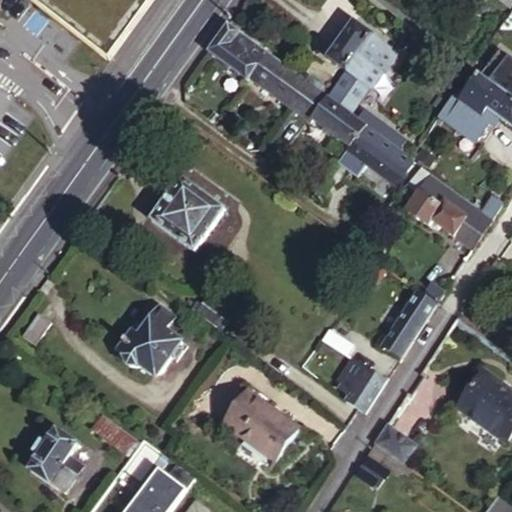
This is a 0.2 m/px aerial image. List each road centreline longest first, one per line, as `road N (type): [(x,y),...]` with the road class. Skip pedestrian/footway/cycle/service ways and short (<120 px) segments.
road 1 (residential): [(511,210),(316,511)]
road 2 (secondary): [(0,285),(104,120),(202,0)]
